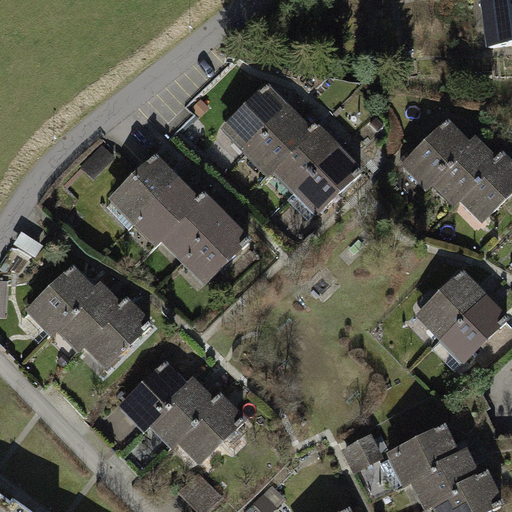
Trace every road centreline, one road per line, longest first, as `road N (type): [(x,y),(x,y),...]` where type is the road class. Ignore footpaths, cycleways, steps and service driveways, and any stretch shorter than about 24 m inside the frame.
road 1 (residential): [(256,0),(49,167),(0,239)]
road 2 (residential): [(0,362),(146,511)]
